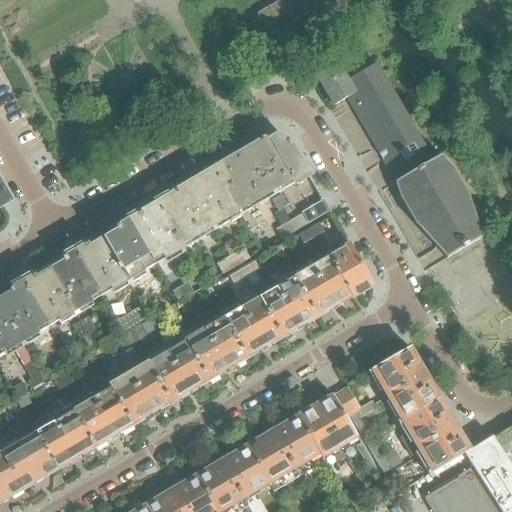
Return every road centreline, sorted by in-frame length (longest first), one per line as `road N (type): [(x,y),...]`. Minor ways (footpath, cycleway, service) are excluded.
road 1 (residential): [(57,233),(266,110),(289,107),(317,127),(414,300)]
road 2 (residential): [(414,300),(48,511)]
road 3 (residential): [(511,400),(487,407),(468,391),(414,300)]
